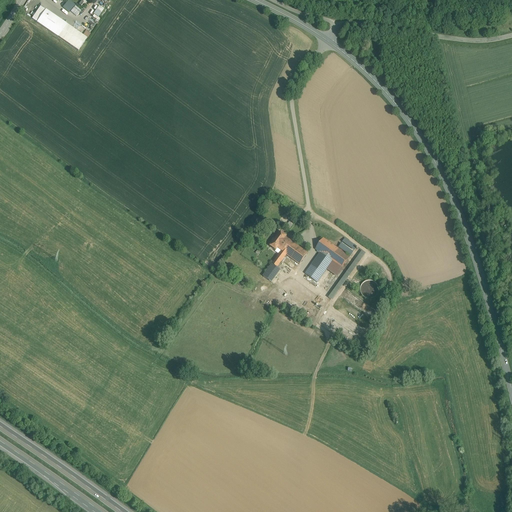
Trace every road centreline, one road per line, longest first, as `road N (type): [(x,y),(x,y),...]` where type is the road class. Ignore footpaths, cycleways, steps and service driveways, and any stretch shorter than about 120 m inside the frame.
road 1 (secondary): [(326,41),(387,92),(443,178),(478,265),(511,393)]
road 2 (track): [(326,41),(297,83),(293,110),(309,208)]
road 3 (unclassified): [(511,34),(467,40),(340,25)]
road 4 (motorway): [(123,511),(0,429)]
road 5 (motorway): [(0,444),(99,511)]
